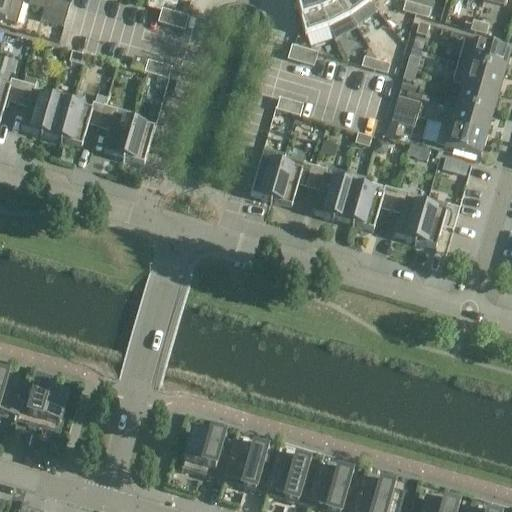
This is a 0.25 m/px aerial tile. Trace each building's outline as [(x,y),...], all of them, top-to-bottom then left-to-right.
[(10,3),(0,0),(0,23),(15,28),(21,7),(10,3)] [(299,24),(303,38),(303,40),(327,31),(313,0),(299,0),(294,2),(299,24)] [(313,0),(327,31),(348,21),(335,0),(313,0)] [(335,0),(348,21),(368,6),(362,0),(335,0)] [(483,0),(482,3),(504,9),(506,0),(483,0)] [(46,1),(43,12),(66,19),(69,7),(46,1)] [(401,15),(414,19),(417,9),(404,5),(401,15)] [(414,19),(426,22),(429,12),(417,9),(414,19)] [(39,24),(62,31),(66,19),(43,12),(39,24)] [(181,33),(185,21),(162,14),(158,26),(181,33)] [(462,32),(473,36),(476,26),(465,22),(462,32)] [(418,26),(414,38),(425,41),(428,29),(418,26)] [(476,26),(473,36),(484,39),(487,29),(476,26)] [(464,43),(458,64),(503,77),(509,56),(464,43)] [(288,63),(311,69),(314,57),(291,51),(288,63)] [(82,69),(84,59),(71,55),(68,65),(82,69)] [(133,60),(131,68),(129,72),(141,75),(144,64),(133,60)] [(408,60),(405,72),(415,75),(418,63),(408,60)] [(359,71),(372,74),(375,64),(362,61),(359,71)] [(143,76),(167,83),(171,71),(146,64),(143,76)] [(375,64),(372,74),(385,78),(388,68),(375,64)] [(452,85),(461,88),(497,98),(503,77),(458,64),(452,85)] [(412,87),(415,75),(405,72),(401,84),(412,87)] [(39,142),(51,103),(50,102),(50,104),(31,98),(36,83),(23,80),(21,86),(15,109),(25,112),(19,135),(39,141),(39,142)] [(0,121),(4,106),(15,109),(21,86),(9,83),(7,91),(0,89),(0,121)] [(400,88),(399,92),(406,94),(413,96),(414,94),(414,92),(400,88)] [(461,88),(455,109),(491,119),(497,98),(461,88)] [(406,94),(405,99),(419,103),(421,98),(413,96),(406,94)] [(51,103),(39,142),(40,142),(40,141),(59,146),(58,147),(59,148),(70,109),(71,110),(73,101),(53,95),(51,103)] [(277,101),(273,113),(294,119),(298,121),(301,108),(277,101)] [(396,102),(393,113),(416,120),(419,108),(396,102)] [(70,109),(59,148),(60,147),(80,152),(86,130),(97,133),(104,110),(91,106),(89,115),(71,110),(70,109)] [(455,109),(449,129),(485,140),(491,119),(455,109)] [(121,165),(132,126),(132,127),(113,122),(116,113),(104,110),(97,133),(107,136),(101,158),(121,164),(121,165)] [(412,132),(416,120),(393,113),(389,125),(412,132)] [(294,119),(292,127),(300,130),(302,122),(298,121),(294,119)] [(132,126),(121,165),(122,166),(122,164),(142,170),(153,133),(133,127),(133,126),(132,126)] [(485,140),(449,129),(440,127),(434,148),(479,161),(485,140)] [(370,142),(356,137),(353,147),(367,151),(370,142)] [(377,144),(374,154),(384,157),(387,147),(377,144)] [(322,145),(319,156),(333,160),(336,149),(322,145)] [(269,208),(270,207),(290,213),(296,191),(306,193),(313,170),(301,167),(282,161),(280,169),(269,208)] [(439,161),(436,172),(446,175),(450,165),(439,161)] [(268,208),(269,208),(280,169),(279,169),(279,170),(259,164),(248,201),(268,207),(268,208)] [(461,167),(458,178),(466,181),(469,169),(461,167)] [(330,225),(331,226),(342,186),(341,187),(323,182),(325,174),(313,170),(306,193),(317,196),(311,219),(331,224),(330,225)] [(342,186),(331,226),(332,226),(332,225),(350,230),(350,231),(362,192),(361,192),(361,193),(343,188),(343,187),(342,186)] [(362,192),(350,231),(351,231),(352,230),(372,236),(378,214),(388,217),(395,194),(383,190),(381,199),(362,193),(362,192)] [(412,249),(413,249),(426,202),(395,194),(388,217),(399,220),(393,242),(413,248),(412,249)] [(426,202),(413,249),(414,248),(434,254),(440,231),(451,235),(458,211),(426,202)] [(0,421),(13,425),(24,388),(6,383),(7,377),(0,375),(0,421)] [(24,388),(13,425),(56,438),(67,400),(48,395),(50,389),(37,386),(35,391),(24,388)] [(180,473),(223,485),(234,448),(222,445),(224,439),(211,436),(210,441),(191,435),(180,473)] [(26,439),(23,450),(32,452),(35,441),(26,439)] [(234,448),(223,485),(241,491),(241,492),(254,495),(254,494),(265,498),(276,460),(265,457),(266,451),(253,448),(252,453),(234,448)] [(276,460),(265,498),(283,503),(283,504),(296,507),(307,510),(318,472),(307,469),(309,463),(296,460),(294,465),(276,460)] [(318,472),(307,510),(315,511),(352,511),(360,484),(349,481),(351,476),(338,472),(336,477),(318,472)] [(360,484),(352,511),(399,511),(403,496),(392,493),(393,488),(380,484),(379,489),(360,484)] [(457,511),(456,511),(457,506),(444,503),(443,508),(424,503),(421,511),(457,511)]
